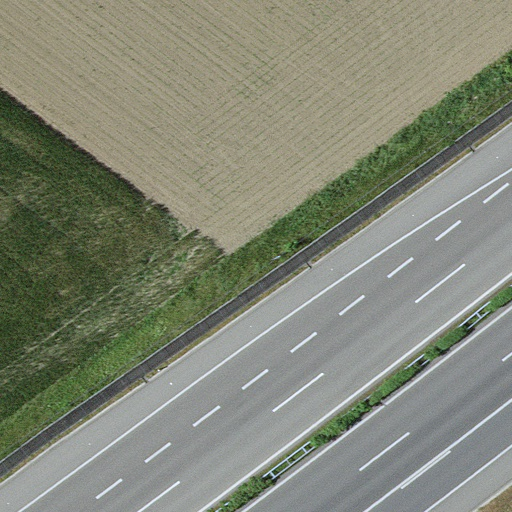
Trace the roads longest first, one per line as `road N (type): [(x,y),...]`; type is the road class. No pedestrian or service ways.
road 1 (motorway): [(511,227),(138,511)]
road 2 (motorway): [(304,511),(511,352)]
